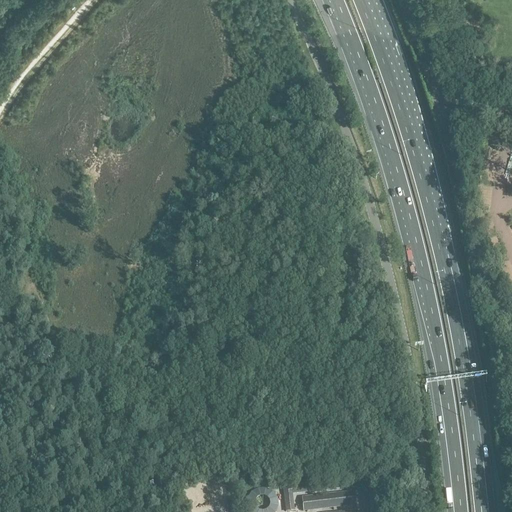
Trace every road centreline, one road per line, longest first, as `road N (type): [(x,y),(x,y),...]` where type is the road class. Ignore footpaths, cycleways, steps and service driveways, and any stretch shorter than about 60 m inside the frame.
road 1 (unclassified): [(430,511),(409,357),(370,195),(289,0)]
road 2 (motorway): [(334,0),(409,224),(458,511)]
road 3 (motorway): [(485,511),(436,222),(364,0)]
road 4 (track): [(108,511),(110,489),(22,265)]
road 5 (unclassified): [(511,338),(468,251),(431,112)]
